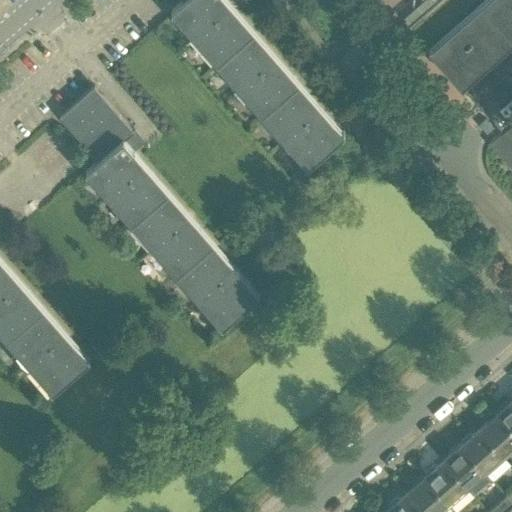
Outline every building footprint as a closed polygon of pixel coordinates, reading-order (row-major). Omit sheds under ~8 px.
[(340,133),(222,0),(182,0),(172,9),(173,11),(175,9),(185,21),(188,19),(210,45),(208,47),(230,73),(233,70),(255,96),(252,98),(275,124),(277,122),(300,147),(297,149),(308,161),(306,163),(307,164),(345,131),(344,130),(340,133)] [(511,0),(429,0),(408,19),(502,128),(511,119),(511,0)] [(255,293),(132,153),(136,150),(131,144),(125,137),(135,129),(95,84),(60,114),(99,159),(87,169),(88,171),(90,169),(101,182),(103,179),(125,205),(123,207),(146,233),(148,230),(170,256),(168,258),(191,283),(193,281),(215,307),(213,309),(223,321),(222,322),(223,324),(261,291),(259,289),(255,293)] [(511,121),(489,142),(511,167),(511,121)] [(85,358),(0,261),(0,319),(0,320),(0,324),(21,348),(23,346),(45,371),(43,373),(53,386),(52,387),(53,389),(67,377),(91,356),(89,354),(85,358)] [(511,426),(511,398),(498,411),(511,426)] [(504,454),(511,446),(511,426),(498,411),(480,426),(504,454)] [(485,470),(504,454),(480,426),(461,442),(485,470)] [(473,493),(491,477),(485,470),(461,442),(443,458),(467,486),(473,493)] [(449,502),(467,486),(443,458),(425,474),(449,502)] [(426,511),(437,511),(449,502),(425,474),(407,490),(426,511)] [(426,511),(407,490),(388,507),(392,511),(426,511)] [(489,511),(498,511),(511,501),(506,494),(488,510),(489,511)]
